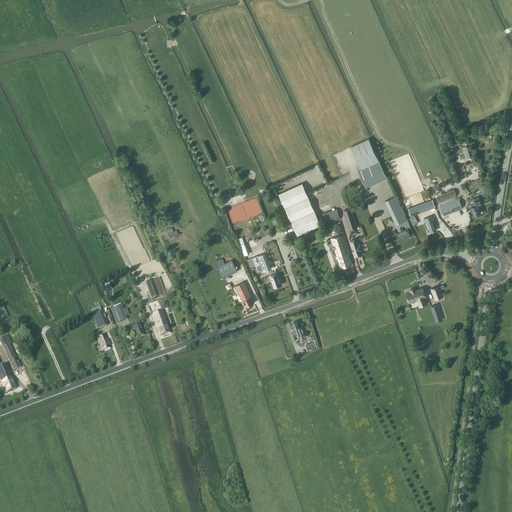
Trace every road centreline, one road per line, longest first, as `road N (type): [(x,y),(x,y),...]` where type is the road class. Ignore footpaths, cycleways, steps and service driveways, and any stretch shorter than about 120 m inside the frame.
road 1 (unclassified): [(0,413),(422,254),(480,262)]
road 2 (track): [(252,384),(217,359),(0,433)]
road 3 (tertiary): [(458,511),(490,277)]
road 4 (tertiary): [(493,254),(511,134)]
